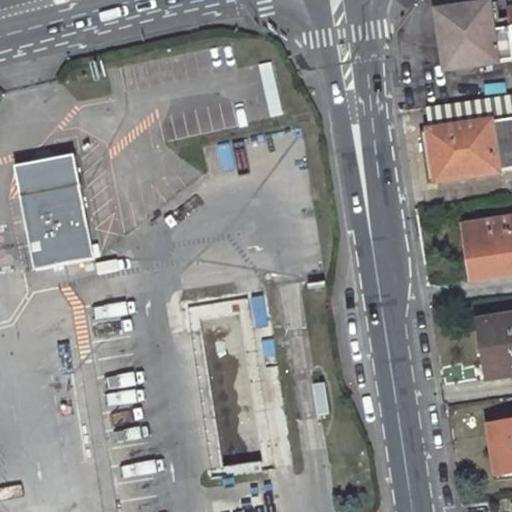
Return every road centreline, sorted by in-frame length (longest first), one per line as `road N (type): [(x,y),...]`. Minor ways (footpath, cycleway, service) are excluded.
road 1 (unknown): [(171,511),(150,288),(175,266),(228,245),(277,254),(302,286),(327,511)]
road 2 (tertiary): [(417,511),(372,186),(335,0)]
road 3 (unknown): [(39,511),(13,384)]
